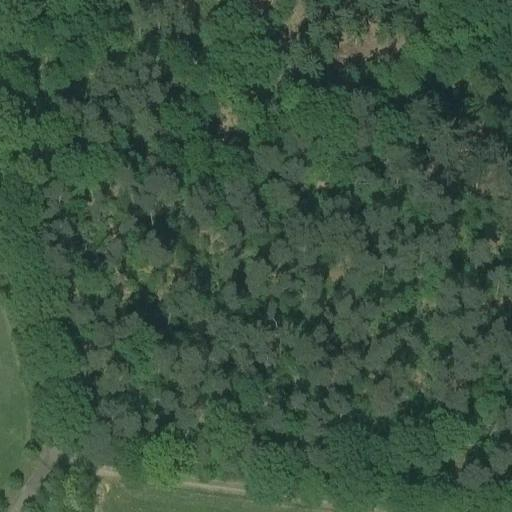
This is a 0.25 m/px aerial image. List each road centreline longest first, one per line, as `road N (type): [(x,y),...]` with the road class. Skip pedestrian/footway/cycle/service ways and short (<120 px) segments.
road 1 (track): [(23,511),(63,457),(455,511)]
road 2 (unclassified): [(63,457),(0,174)]
